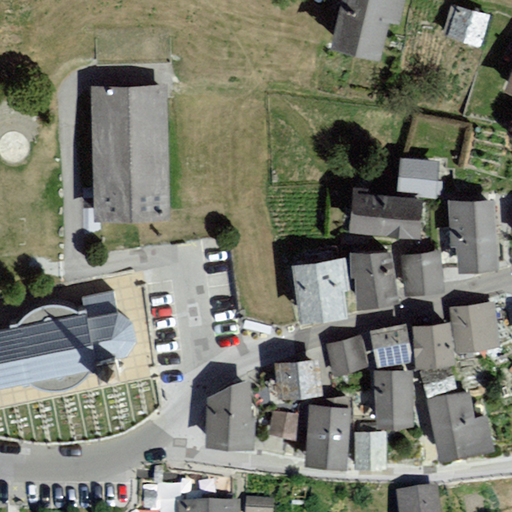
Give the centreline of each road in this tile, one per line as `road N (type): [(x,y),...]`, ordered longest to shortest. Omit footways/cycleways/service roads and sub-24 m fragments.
road 1 (unclassified): [(511,279),(207,374),(157,433)]
road 2 (residential): [(157,433),(201,456),(352,472),(511,459)]
road 3 (unclassified): [(157,433),(85,462),(0,462)]
